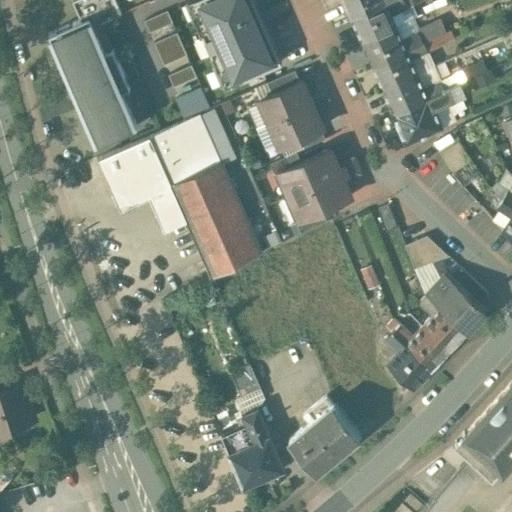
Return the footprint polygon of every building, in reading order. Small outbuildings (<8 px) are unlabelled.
[(115,0),(72,0),(80,19),(89,15),(93,25),(121,13),(115,0)] [(151,0),(150,0),(137,5),(143,19),(156,13),(151,0)] [(187,0),(188,1),(191,0),(194,0),(202,16),(196,18),(203,34),(209,32),(216,49),(210,51),(217,67),(223,65),(230,81),(225,84),(226,85),(281,61),(254,0),(187,0)] [(343,0),(351,16),(386,1),(385,0),(343,0)] [(416,0),(389,0),(386,1),(392,13),(418,2),(416,0)] [(386,1),(351,16),(361,39),(396,24),(392,13),(386,1)] [(150,31),(172,21),(167,9),(144,19),(150,31)] [(80,19),(48,33),(64,70),(73,66),(89,103),(80,106),(96,143),(137,125),(121,90),(129,86),(112,47),(104,51),(93,25),(89,15),(80,19)] [(396,24),(361,39),(372,64),(407,49),(403,39),(396,24)] [(431,27),(403,39),(407,49),(428,40),(436,36),(431,27)] [(164,64),(187,53),(177,31),(154,41),(164,64)] [(428,40),(407,49),(412,59),(433,51),(428,40)] [(407,49),(372,64),(382,88),(418,73),(412,59),(407,49)] [(173,85),(196,75),(191,63),(168,74),(173,85)] [(469,67),(424,86),(429,97),(458,84),(473,77),(469,67)] [(295,69),(267,81),(271,92),(299,80),(295,69)] [(418,73),(382,88),(393,112),(429,97),(424,86),(418,73)] [(271,92),(259,98),(270,121),(311,103),(306,93),(307,93),(301,79),(299,80),(271,92)] [(203,84),(176,96),(184,115),(211,103),(203,84)] [(458,84),(429,97),(433,106),(463,94),(458,84)] [(393,112),(392,112),(406,142),(441,126),(433,106),(429,97),(393,112)] [(311,103),(270,121),(280,145),(298,137),(320,127),(322,126),(316,113),(315,113),(311,103)] [(192,114),(149,134),(170,181),(213,162),(192,114)] [(320,127),(298,137),(303,147),(325,138),(320,127)] [(149,134),(102,155),(123,202),(170,181),(149,134)] [(458,139),(439,152),(452,172),(471,159),(458,139)] [(301,160),(279,170),(279,171),(300,216),(300,217),(322,208),(351,195),(342,176),(347,174),(342,164),(338,166),(329,147),(301,160)] [(296,150),(270,162),(274,173),(279,171),(279,170),(301,160),(296,150)] [(359,171),(353,157),(342,162),(347,174),(348,176),(359,171)] [(213,162),(170,181),(211,274),(260,251),(220,159),(213,162)] [(507,188),(497,182),(492,188),(497,194),(501,197),(507,188)] [(511,191),(507,188),(501,197),(511,204),(511,191)] [(511,204),(501,197),(497,194),(491,204),(511,216),(511,214),(511,204)] [(388,202),(378,206),(387,228),(396,224),(388,202)] [(322,208),(300,217),(300,216),(295,218),(301,232),(327,219),(322,208)] [(511,214),(511,216),(503,230),(511,235),(511,214)] [(427,234),(404,244),(414,268),(448,254),(427,234)] [(368,286),(379,283),(373,262),(362,266),(368,286)] [(211,276),(194,284),(199,295),(216,287),(211,276)] [(448,296),(435,285),(427,293),(440,305),(448,296)] [(484,310),(458,285),(448,296),(440,305),(466,329),(484,310)] [(440,305),(427,293),(420,301),(432,312),(440,305)] [(466,329),(440,305),(432,312),(422,323),(448,348),(466,329)] [(412,335),(398,323),(392,330),(405,342),(412,335)] [(448,348),(422,323),(412,335),(405,342),(431,367),(448,348)] [(405,342),(392,330),(384,337),(398,350),(405,342)] [(398,350),(387,361),(413,386),(431,367),(405,342),(398,350)] [(249,360),(230,369),(241,394),(261,385),(249,360)] [(511,379),(453,445),(492,480),(511,457),(511,379)] [(0,390),(0,428),(34,417),(23,384),(0,390)] [(359,432),(328,394),(305,412),(311,419),(337,450),(359,432)] [(257,406),(242,412),(246,421),(254,439),(269,433),(257,406)] [(311,419),(289,437),(316,468),(337,450),(311,419)] [(246,421),(221,432),(229,450),(254,439),(246,421)] [(254,439),(229,450),(243,483),(283,466),(269,433),(254,439)]
